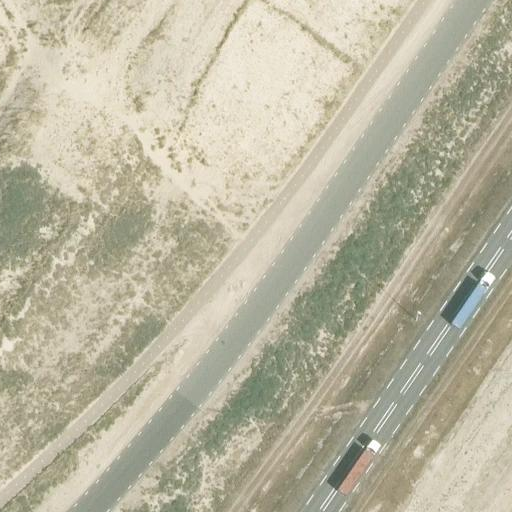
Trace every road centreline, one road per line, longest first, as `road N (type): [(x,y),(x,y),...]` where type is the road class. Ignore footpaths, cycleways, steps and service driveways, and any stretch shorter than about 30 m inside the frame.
road 1 (unclassified): [(477,0),(193,399),(94,511)]
road 2 (secondary): [(511,236),(321,511)]
